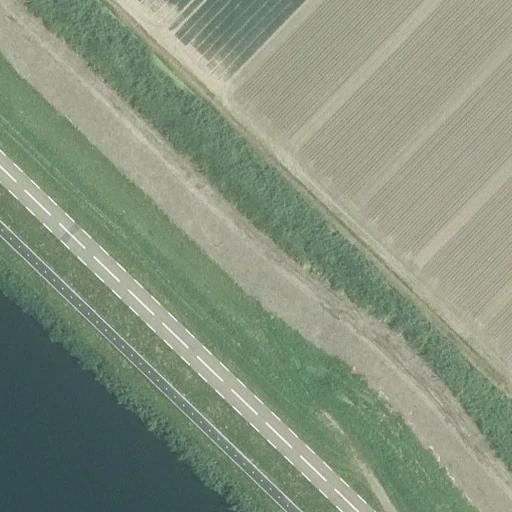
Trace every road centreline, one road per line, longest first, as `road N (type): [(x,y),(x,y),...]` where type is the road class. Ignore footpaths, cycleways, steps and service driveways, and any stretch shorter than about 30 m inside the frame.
road 1 (secondary): [(355,511),(0,168)]
road 2 (unknown): [(217,237),(232,310),(378,472),(388,511)]
